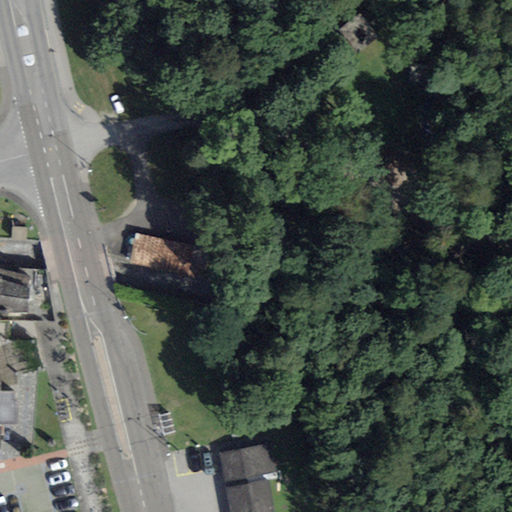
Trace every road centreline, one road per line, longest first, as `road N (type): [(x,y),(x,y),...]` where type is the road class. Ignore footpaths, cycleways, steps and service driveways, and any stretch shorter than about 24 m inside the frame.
road 1 (secondary): [(142,511),(50,150)]
road 2 (secondary): [(50,150),(16,0)]
